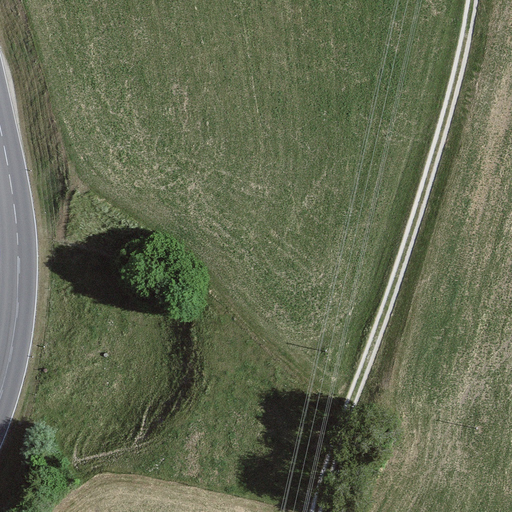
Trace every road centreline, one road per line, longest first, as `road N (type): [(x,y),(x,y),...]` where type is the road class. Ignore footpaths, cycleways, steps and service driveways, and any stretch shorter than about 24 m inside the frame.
road 1 (track): [(318,511),(409,251),(475,0)]
road 2 (secondary): [(0,126),(18,252),(0,395)]
